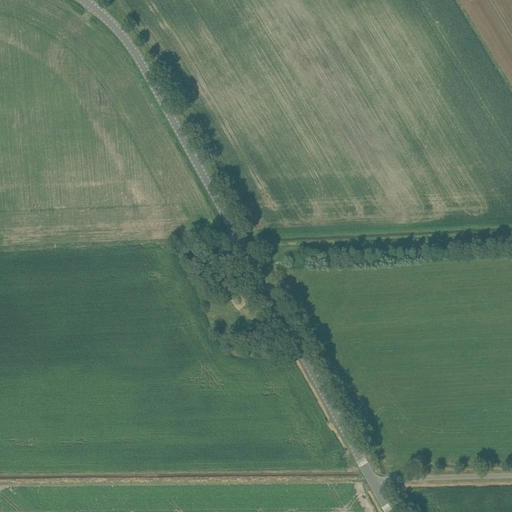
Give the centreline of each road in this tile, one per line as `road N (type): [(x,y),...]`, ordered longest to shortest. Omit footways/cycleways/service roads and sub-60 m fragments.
road 1 (unclassified): [(375,485),(145,70),(83,0)]
road 2 (unclassified): [(375,485),(511,475)]
